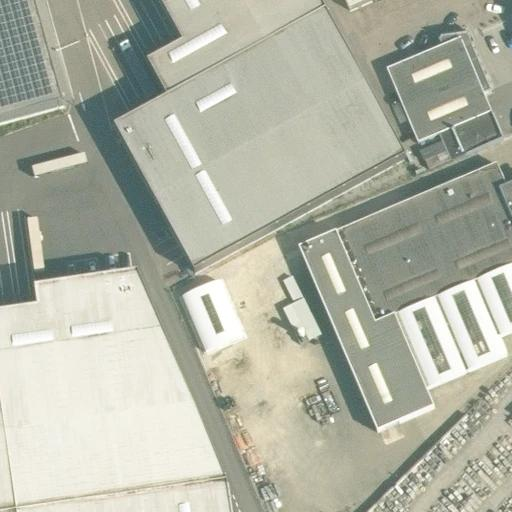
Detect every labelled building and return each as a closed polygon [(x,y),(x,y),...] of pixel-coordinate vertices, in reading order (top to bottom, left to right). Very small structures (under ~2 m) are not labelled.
[(0,0),(0,127),(64,109),(35,0),(0,0)] [(319,0),(158,0),(183,46),(148,65),(168,101),(115,130),(196,276),(407,160),(319,0)] [(343,0),(350,13),(379,0),(343,0)] [(387,74),(420,147),(442,138),(453,162),(504,140),(485,97),(492,93),(465,31),(439,43),(442,50),(387,74)] [(378,437),(435,412),(428,397),(504,364),(495,344),(511,336),(511,186),(502,163),(336,235),(297,252),(378,437)] [(154,202),(78,233),(95,273),(153,250),(160,265),(177,258),(154,202)] [(0,390),(18,511),(44,511),(228,488),(228,486),(139,275),(35,290),(38,310),(0,315),(0,390)] [(222,280),(179,299),(203,357),(247,338),(222,280)] [(285,308),(299,344),(322,335),(308,299),(285,308)] [(0,511),(18,511),(0,390),(0,511)] [(44,511),(231,511),(228,488),(44,511)]
